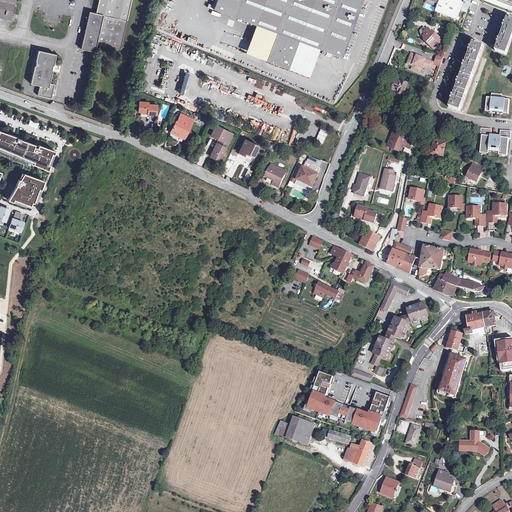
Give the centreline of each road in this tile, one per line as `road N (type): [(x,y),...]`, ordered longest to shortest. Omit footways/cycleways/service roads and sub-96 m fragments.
road 1 (unclassified): [(0,94),(139,143),(312,228)]
road 2 (unclassified): [(312,228),(407,0)]
road 3 (tertiary): [(458,313),(406,378),(369,484),(351,511)]
road 4 (residential): [(0,115),(61,138),(35,214),(0,201)]
road 5 (unclassified): [(312,228),(458,313)]
road 6 (residential): [(470,33),(455,38),(431,101),(436,110),(463,116)]
